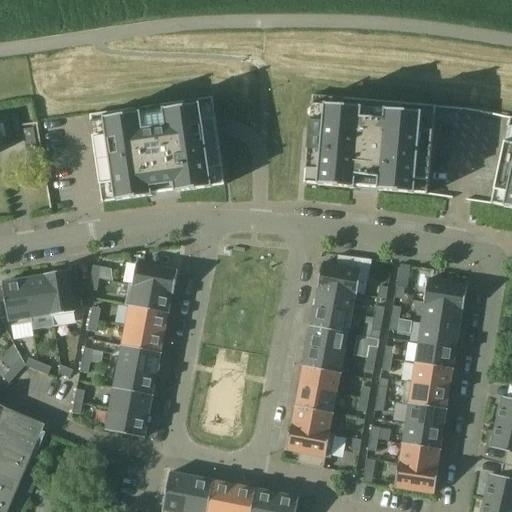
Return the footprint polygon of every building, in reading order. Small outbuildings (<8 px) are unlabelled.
[(435,107),(312,96),(309,129),(304,185),(351,189),(354,189),(354,187),(366,188),(377,189),(377,191),(427,196),(435,107)] [(215,122),(212,98),(90,116),(102,204),(152,197),(152,195),(163,193),(175,192),(175,193),(225,186),(217,131),(215,122)] [(511,118),(509,118),(490,205),(511,209),(511,118)] [(322,264),(317,288),(319,288),(319,287),(355,294),(355,295),(356,296),(361,272),(363,260),(338,257),(336,267),(322,264)] [(173,296),(177,272),(136,265),(132,286),(132,287),(172,294),(172,295),(173,296)] [(93,267),(91,279),(99,281),(101,269),(93,267)] [(74,313),(68,272),(44,276),(45,277),(52,316),(51,316),(51,317),(74,313)] [(52,316),(45,277),(24,280),(31,319),(32,319),(51,316),(52,316)] [(99,281),(91,279),(88,291),(97,292),(99,281)] [(31,319),(24,280),(2,284),(9,328),(32,324),(32,319),(31,319)] [(425,305),(425,304),(461,309),(461,310),(463,311),(467,286),(427,280),(423,304),(425,305)] [(168,314),(172,295),(172,294),(132,287),(132,286),(129,285),(124,307),(129,308),(129,307),(168,314)] [(319,287),(319,288),(315,307),(351,314),(355,295),(355,294),(319,287)] [(388,289),(379,287),(377,299),(386,301),(388,289)] [(404,288),(396,287),(394,299),(402,300),(404,288)] [(422,324),(458,330),(461,310),(461,309),(425,304),(425,305),(422,324)] [(164,334),(168,314),(129,307),(129,308),(125,327),(164,334)] [(311,327),(347,334),(351,314),(315,307),(311,327)] [(374,319),(382,320),(384,309),(376,307),(374,319)] [(401,309),(393,307),(391,319),(399,320),(401,309)] [(100,310),(92,308),(90,320),(98,322),(100,310)] [(382,320),(374,319),(372,331),(380,332),(382,320)] [(399,320),(391,319),(389,331),(397,332),(399,320)] [(98,322),(90,320),(88,332),(96,333),(98,322)] [(422,324),(419,344),(455,350),(458,330),(422,324)] [(160,354),(164,334),(125,327),(122,347),(160,354)] [(307,347),(343,354),(347,334),(311,327),(307,347)] [(419,344),(416,364),(452,370),(455,350),(419,344)] [(156,376),(160,354),(122,347),(118,368),(156,376)] [(343,354),(307,347),(304,367),(339,374),(343,354)] [(369,347),(367,359),(375,361),(377,349),(369,347)] [(386,347),(384,359),(392,360),(394,349),(386,347)] [(93,351),(84,349),(82,361),(90,363),(93,351)] [(37,372),(40,364),(29,359),(25,367),(37,372)] [(375,361),(367,359),(365,371),(373,372),(375,361)] [(392,360),(384,359),(381,371),(390,373),(392,360)] [(19,361),(11,370),(17,375),(25,367),(19,361)] [(90,363),(82,361),(80,373),(88,374),(90,363)] [(51,368),(40,364),(37,372),(48,376),(51,368)] [(416,364),(413,384),(412,384),(449,390),(452,370),(416,364)] [(73,371),(62,367),(58,375),(70,379),(73,371)] [(304,367),(300,388),(335,394),(339,374),(304,367)] [(152,397),(156,376),(118,368),(113,389),(152,397)] [(17,375),(11,370),(3,379),(9,384),(17,375)] [(413,384),(406,382),(402,405),(409,406),(409,405),(445,410),(449,390),(412,384),(413,384)] [(296,408),(332,414),(335,394),(300,388),(296,408)] [(360,399),(368,401),(370,389),(362,388),(360,399)] [(376,399),(385,401),(387,389),(379,388),(376,399)] [(148,417),(152,397),(113,389),(110,409),(148,417)] [(82,404),(85,392),(76,391),(74,402),(82,404)] [(496,423),(511,426),(511,400),(502,398),(496,423)] [(368,401),(360,399),(358,411),(366,413),(368,401)] [(385,401),(376,399),(374,411),(383,413),(385,401)] [(82,404),(74,402),(72,414),(80,416),(82,404)] [(0,511),(8,511),(45,425),(0,405),(0,511)] [(409,405),(409,406),(406,425),(442,431),(445,410),(409,405)] [(296,408),(292,427),(292,428),(328,434),(332,414),(296,408)] [(144,439),(148,417),(110,409),(105,432),(144,439)] [(365,421),(356,420),(354,431),(362,433),(365,421)] [(511,426),(496,423),(490,449),(506,453),(503,465),(511,466),(511,426)] [(442,431),(406,425),(403,445),(439,451),(442,431)] [(292,428),(292,427),(290,427),(286,451),(299,453),(297,464),(323,469),(325,458),(330,459),(335,435),(328,434),(292,428)] [(371,428),(369,440),(378,441),(380,429),(371,428)] [(353,440),(351,452),(359,453),(361,441),(353,440)] [(378,441),(369,440),(367,451),(375,453),(378,441)] [(400,464),(400,465),(436,471),(436,470),(439,451),(403,445),(400,464)] [(400,464),(398,464),(394,488),(434,495),(438,470),(436,470),(436,471),(400,465),(400,464)] [(511,466),(503,465),(500,477),(490,475),(484,500),(511,506),(511,466)] [(185,511),(192,478),(170,473),(162,511),(185,511)] [(207,511),(213,482),(192,478),(185,511),(207,511)] [(229,511),(234,486),(213,482),(207,511),(229,511)] [(251,511),(255,490),(234,486),(229,511),(251,511)] [(273,511),(277,494),(255,490),(251,511),(273,511)] [(296,511),(299,499),(277,494),(273,511),(296,511)] [(511,511),(511,506),(484,500),(481,511),(511,511)]
